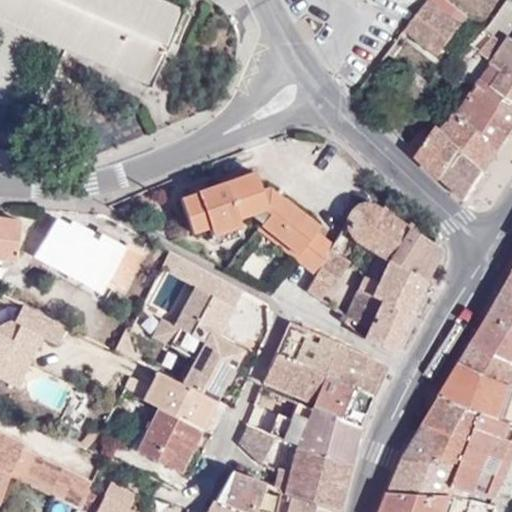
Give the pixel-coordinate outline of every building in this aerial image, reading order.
[(0,0),(0,18),(150,84),(163,54),(170,41),(183,9),(162,0),(0,0)] [(466,42),(473,33),(430,0),(407,31),(439,55),(454,34),(466,42)] [(511,1),(509,0),(498,15),(508,21),(511,24),(511,1)] [(501,40),(511,27),(511,24),(508,21),(496,36),(501,40)] [(493,35),(498,28),(492,23),(485,31),(478,38),(472,46),(495,61),(506,69),(494,87),(511,98),(511,37),(506,44),(501,40),(496,36),(493,35)] [(172,57),(177,44),(170,41),(163,54),(172,57)] [(506,69),(495,61),(460,114),(497,148),(511,125),(511,98),(494,87),(506,69)] [(454,116),(443,130),(462,149),(484,169),(497,148),(460,114),(457,112),(454,116)] [(439,126),(430,138),(420,154),(419,156),(443,178),(462,149),(443,130),(439,126)] [(430,138),(421,131),(410,144),(420,154),(430,138)] [(484,169),(462,149),(443,178),(465,200),(484,169)] [(276,239),(297,255),(294,259),(315,275),(317,272),(330,250),(332,244),(315,231),(319,226),(270,187),(260,191),(254,172),(235,178),(236,181),(225,185),(224,182),(180,198),(192,233),(208,227),(211,235),(239,225),(237,217),(249,213),(261,223),(260,225),(276,239)] [(443,241),(398,211),(377,197),(371,196),(364,196),(359,199),(354,204),(350,211),(349,215),(350,221),(352,227),(356,232),(367,240),(382,248),(426,272),(443,241)] [(0,218),(0,258),(15,260),(19,221),(0,218)] [(123,287),(128,278),(143,252),(126,242),(122,248),(100,236),(97,240),(76,228),(72,226),(56,218),(35,252),(45,257),(66,268),(63,272),(83,283),(90,270),(100,275),(96,281),(103,285),(111,289),(115,283),(123,287)] [(100,236),(80,225),(74,221),(72,226),(76,228),(97,240),(100,236)] [(126,242),(103,230),(100,236),(122,248),(126,242)] [(426,272),(382,248),(368,277),(377,281),(371,295),(409,311),(426,272)] [(161,268),(194,286),(204,269),(170,250),(161,268)] [(349,262),(330,250),(317,272),(333,280),(337,281),(349,262)] [(233,308),(243,289),(204,269),(194,286),(173,325),(179,328),(170,345),(197,360),(184,385),(215,400),(220,403),(242,359),(219,347),(223,340),(218,337),(233,308)] [(100,275),(90,270),(83,283),(99,292),(103,285),(96,281),(100,275)] [(333,280),(317,272),(315,275),(306,291),(321,301),(333,280)] [(368,277),(364,276),(358,290),(371,295),(377,281),(368,277)] [(511,280),(492,314),(511,325),(511,280)] [(362,336),(392,351),(409,311),(371,295),(358,290),(346,316),(341,314),(340,319),(349,326),(362,336)] [(0,390),(17,399),(45,345),(59,352),(70,332),(26,309),(14,331),(0,324),(0,390)] [(511,325),(492,314),(476,341),(501,355),(511,359),(511,325)] [(173,325),(162,319),(152,336),(154,337),(170,345),(179,328),(173,325)] [(313,404),(324,377),(371,397),(384,365),(288,322),(263,383),(313,404)] [(128,331),(115,350),(135,360),(128,331)] [(242,359),(246,352),(223,340),(219,347),(242,359)] [(511,359),(501,355),(476,341),(464,361),(511,385),(511,359)] [(511,389),(511,385),(464,361),(444,395),(486,412),(503,417),(511,389)] [(201,427),(215,400),(184,385),(158,372),(144,398),(144,399),(153,403),(201,427)] [(313,404),(312,407),(358,427),(371,397),(324,377),(313,404)] [(85,393),(76,388),(69,402),(78,407),(85,393)] [(511,389),(503,417),(511,420),(511,389)] [(486,412),(444,395),(428,422),(475,439),(486,412)] [(77,432),(87,412),(78,407),(69,402),(67,406),(64,405),(60,412),(65,414),(60,424),(77,432)] [(296,447),(349,462),(358,427),(312,407),(311,409),(296,402),(289,418),(279,414),(278,415),(270,434),(275,436),(296,444),(296,447)] [(179,472),(201,427),(153,403),(131,448),(179,472)] [(278,415),(255,405),(247,423),(270,434),(278,415)] [(511,420),(503,417),(486,412),(475,439),(456,488),(470,491),(497,498),(511,465),(511,420)] [(428,422),(406,458),(391,491),(453,494),(456,488),(475,439),(428,422)] [(239,442),(261,461),(275,436),(270,434),(247,423),(239,442)] [(23,443),(0,431),(0,468),(8,473),(20,448),(23,443)] [(279,467),(278,471),(274,487),(283,491),(283,494),(301,501),(333,511),(336,511),(349,462),(296,447),(289,471),(279,467)] [(54,496),(78,508),(90,484),(20,448),(8,473),(23,481),(54,496)] [(253,511),(263,483),(229,471),(213,499),(247,511),(253,511)] [(19,491),(23,481),(8,473),(4,485),(19,491)] [(134,511),(128,509),(136,494),(111,481),(94,511),(134,511)] [(152,500),(175,511),(187,511),(194,500),(160,483),(152,500)] [(283,491),(274,487),(263,483),(253,511),(333,511),(301,501),(283,494),(283,491)] [(470,491),(456,488),(453,494),(468,497),(470,491)] [(447,511),(453,494),(391,491),(383,511),(447,511)] [(497,498),(470,491),(468,497),(472,499),(496,505),(497,501),(497,498)] [(453,494),(447,511),(469,511),(472,499),(468,497),(453,494)] [(247,511),(213,499),(206,511),(247,511)]
